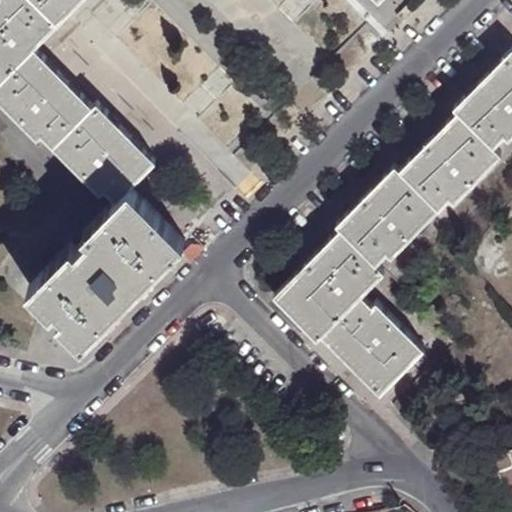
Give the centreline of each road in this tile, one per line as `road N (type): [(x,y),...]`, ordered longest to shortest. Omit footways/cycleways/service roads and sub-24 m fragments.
road 1 (residential): [(217,264),(483,0)]
road 2 (residential): [(217,264),(405,466)]
road 3 (residential): [(82,392),(217,264)]
road 4 (residential): [(405,466),(228,511)]
